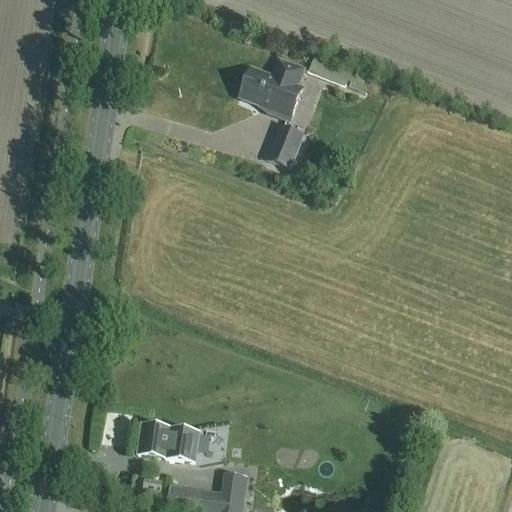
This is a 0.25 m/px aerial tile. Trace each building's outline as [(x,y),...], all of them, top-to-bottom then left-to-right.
[(308,76),(307,79),(345,92),(346,89),(347,86),(350,87),(348,90),(360,94),(366,79),(314,60),(308,76)] [(296,90),(303,73),(277,63),(271,80),(249,72),(238,102),(269,114),(268,117),(288,125),(301,92),(296,90)] [(305,140),(279,130),(266,164),(292,174),(305,140)] [(193,467),(197,436),(141,429),(137,459),(193,467)] [(222,501),(170,493),(166,511),(244,511),(249,483),(225,480),(222,501)] [(143,483),(142,494),(160,496),(162,485),(143,483)]
